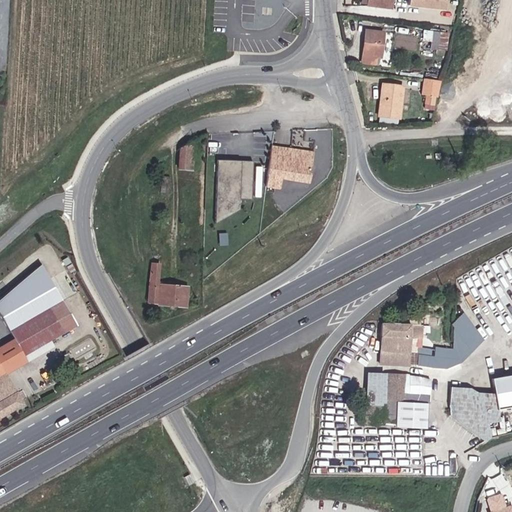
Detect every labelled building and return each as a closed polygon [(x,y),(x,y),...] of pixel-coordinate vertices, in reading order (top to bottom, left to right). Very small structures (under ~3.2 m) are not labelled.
[(396,0),(365,0),(365,5),(395,10),(396,0)] [(449,0),(411,0),(411,8),(448,12),(449,0)] [(387,31),(366,29),(361,64),(378,66),(379,58),(384,59),(387,31)] [(432,40),(431,48),(448,49),(449,31),(423,29),(423,39),(432,40)] [(442,82),(424,80),(423,94),(440,98),(442,82)] [(407,86),(382,83),(378,117),(403,120),(407,86)] [(293,130),(292,146),(307,147),(308,131),(293,130)] [(193,170),(194,138),(179,148),(178,169),(193,170)] [(280,152),(273,151),(276,168),(266,185),(267,187),(282,190),(284,179),(311,183),(314,154),(281,148),(280,152)] [(251,198),(252,160),(217,159),(215,224),(239,210),(239,198),(251,198)] [(162,263),(152,263),(149,305),(188,309),(189,287),(160,285),(162,263)] [(15,309),(3,314),(25,354),(77,326),(62,300),(24,323),(15,309)] [(411,324),(382,323),(381,364),(411,365),(411,324)] [(0,358),(0,419),(27,404),(0,358)] [(419,375),(369,373),(366,421),(398,422),(399,401),(430,404),(433,380),(419,375)] [(496,392),(452,387),(451,415),(487,442),(493,439),(490,423),(501,423),(496,392)]
